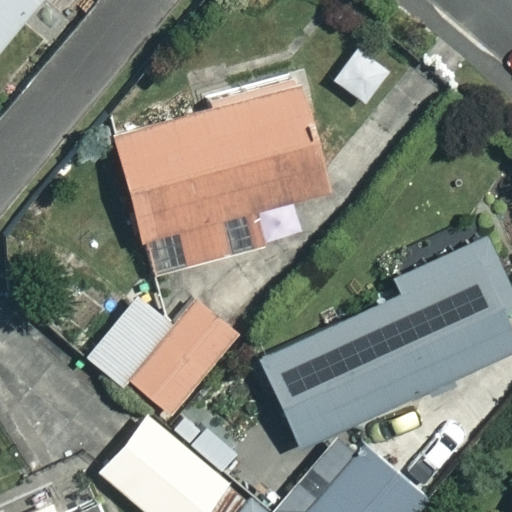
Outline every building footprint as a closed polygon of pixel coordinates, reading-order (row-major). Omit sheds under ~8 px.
[(0,0),(0,18),(15,0),(0,0)] [(312,177),(281,68),(99,120),(129,226),(168,215),(179,256),(224,244),(213,205),(312,177)] [(511,333),(511,322),(475,241),(247,344),(288,435),(511,333)] [(131,283),(75,345),(112,378),(122,367),(168,410),(238,333),(187,286),(163,312),(131,283)] [(185,511),(220,473),(138,400),(87,457),(149,511),(185,511)] [(397,511),(414,494),(354,438),(298,499),(311,511),(397,511)] [(511,511),(511,484),(496,511),(511,511)] [(48,511),(37,487),(0,504),(0,511),(48,511)] [(269,511),(243,489),(223,511),(269,511)]
